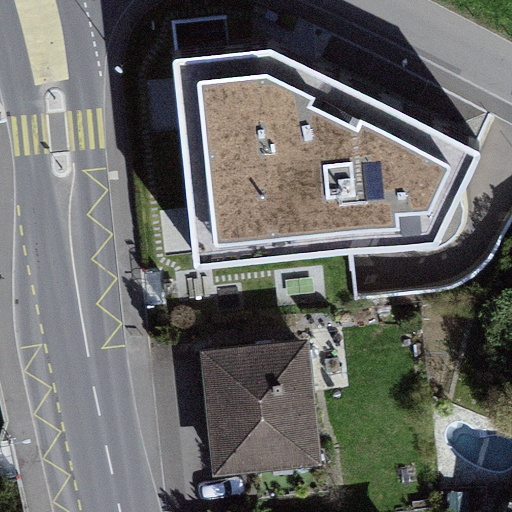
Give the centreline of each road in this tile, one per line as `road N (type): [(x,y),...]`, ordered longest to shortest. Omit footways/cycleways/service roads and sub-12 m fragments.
road 1 (secondary): [(120,511),(72,263),(34,0)]
road 2 (residential): [(511,79),(351,0)]
